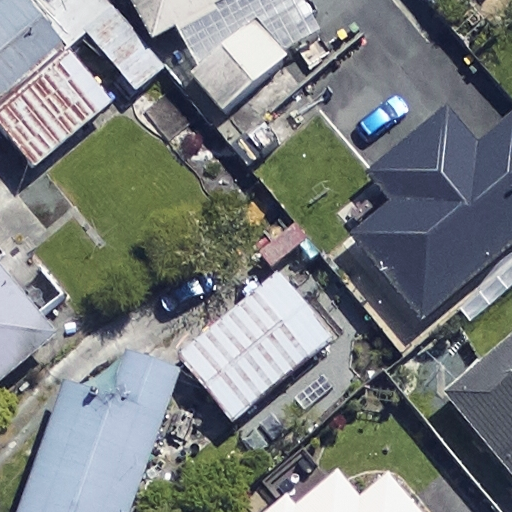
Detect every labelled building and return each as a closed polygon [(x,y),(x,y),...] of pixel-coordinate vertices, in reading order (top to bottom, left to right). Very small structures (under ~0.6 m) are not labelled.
[(117,115),(70,56),(88,41),(138,102),(164,81),(98,0),(25,0),(0,20),(0,133),(37,180),(117,115)] [(255,0),(130,0),(161,53),(255,0)] [(419,0),(428,9),(438,0),(419,0)] [(306,91),(260,33),(197,83),(242,141),(306,91)] [(511,136),(484,162),(448,122),(374,189),(398,216),(356,253),(427,333),(511,257),(511,136)] [(45,328),(75,304),(27,245),(0,267),(0,396),(61,347),(45,328)] [(337,348),(283,282),(182,364),(236,431),(337,348)] [(511,358),(452,408),(511,478),(511,358)] [(138,511),(180,409),(87,372),(30,511),(138,511)] [(412,511),(392,487),(363,511),(341,485),(308,511),(294,511),(292,511),(412,511)]
